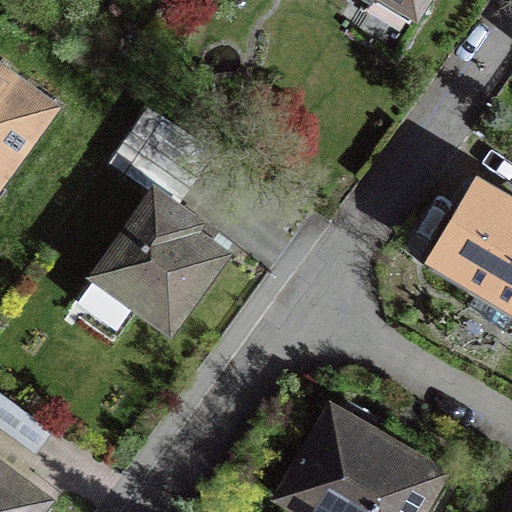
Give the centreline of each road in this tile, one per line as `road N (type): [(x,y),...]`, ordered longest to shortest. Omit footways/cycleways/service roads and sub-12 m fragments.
road 1 (residential): [(305,300),(511,21)]
road 2 (residential): [(156,511),(305,300)]
road 3 (residential): [(511,420),(305,300)]
